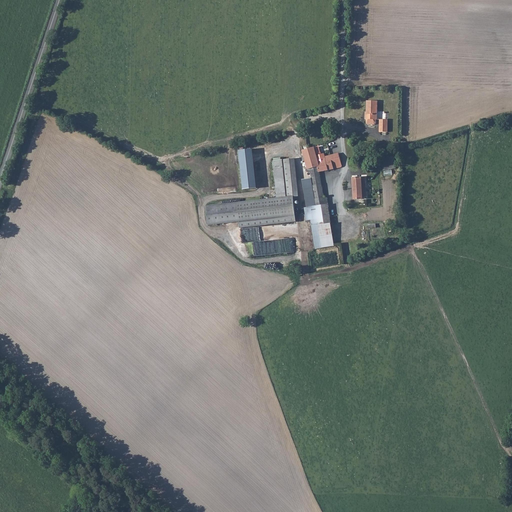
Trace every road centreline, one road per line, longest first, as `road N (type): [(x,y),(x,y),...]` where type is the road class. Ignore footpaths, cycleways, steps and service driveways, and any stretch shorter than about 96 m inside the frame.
road 1 (tertiary): [(60,0),(0,183)]
road 2 (unclassified): [(344,0),(347,177)]
